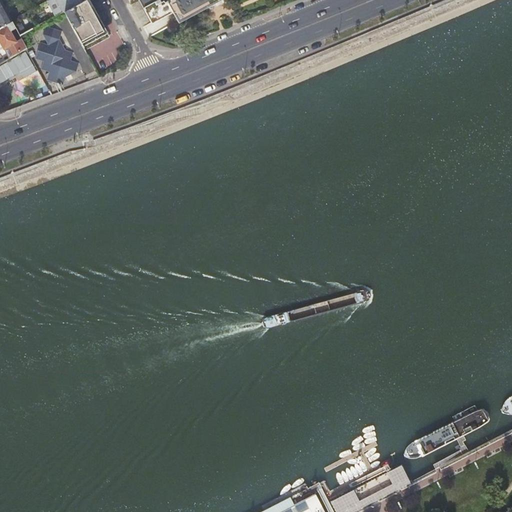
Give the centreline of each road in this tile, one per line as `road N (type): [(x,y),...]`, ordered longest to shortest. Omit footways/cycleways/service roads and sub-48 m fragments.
road 1 (primary): [(0,158),(403,0)]
road 2 (primary): [(353,0),(160,78)]
road 3 (primary): [(160,78),(0,137)]
